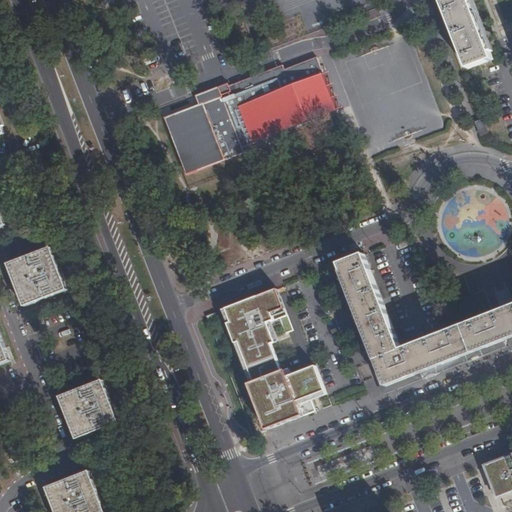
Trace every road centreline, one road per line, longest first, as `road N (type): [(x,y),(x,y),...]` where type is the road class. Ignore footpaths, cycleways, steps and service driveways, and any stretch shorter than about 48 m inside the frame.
road 1 (secondary): [(16,0),(212,492)]
road 2 (residential): [(173,308),(395,218),(447,167),(479,160),(511,168)]
road 3 (residential): [(100,122),(340,39),(390,18),(404,0)]
road 4 (residential): [(511,366),(238,474)]
road 5 (residential): [(294,511),(511,427)]
road 6 (secondary): [(173,308),(100,122)]
road 7 (secondary): [(238,474),(173,308)]
road 8 (secondary): [(100,122),(52,0)]
